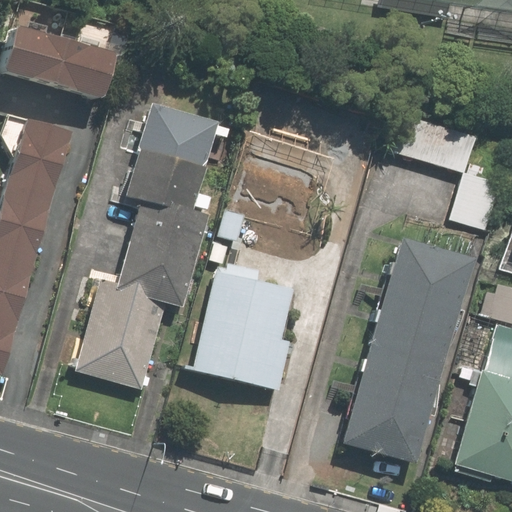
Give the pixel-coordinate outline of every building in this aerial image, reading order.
[(20,21),(6,67),(106,97),(120,51),(20,21)] [(154,101),(128,193),(143,198),(120,280),(103,275),(76,371),(143,390),(168,302),(184,306),(211,211),(196,207),(221,120),(154,101)] [(398,113),(388,149),(462,170),(472,135),(398,113)] [(72,127),(28,115),(0,221),(0,370),(6,372),(72,127)] [(502,182),(464,171),(449,218),(488,230),(502,182)] [(224,209),(218,236),(234,239),(232,249),(241,251),(248,214),(224,209)] [(479,256),(405,235),(346,440),(420,462),(479,256)] [(511,286),(497,282),(502,263),(484,258),(478,279),(488,281),(479,314),(511,323),(511,286)] [(283,338),(295,287),(259,279),(261,269),(229,262),(228,267),(219,265),(195,368),(281,388),(292,340),(283,338)] [(468,385),(478,388),(456,463),(511,478),(511,328),(496,324),(484,367),(463,361),(459,375),(470,378),(468,385)]
